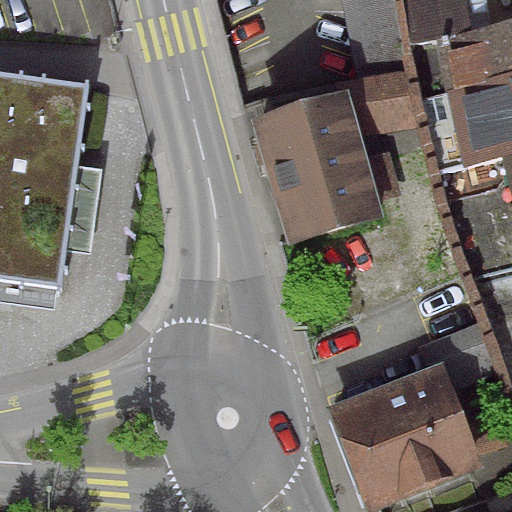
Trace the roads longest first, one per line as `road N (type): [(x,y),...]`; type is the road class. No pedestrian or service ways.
road 1 (primary): [(218,350),(205,173),(163,0)]
road 2 (secondary): [(0,473),(149,489),(199,478)]
road 3 (secondary): [(176,373),(65,399),(0,425)]
road 4 (primary): [(257,481),(288,443),(286,403),(252,360),(218,350)]
